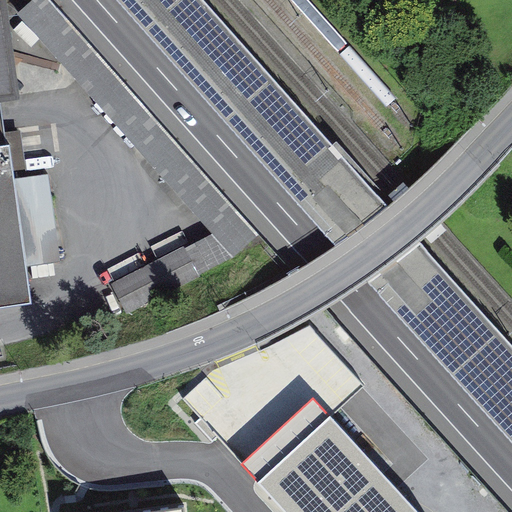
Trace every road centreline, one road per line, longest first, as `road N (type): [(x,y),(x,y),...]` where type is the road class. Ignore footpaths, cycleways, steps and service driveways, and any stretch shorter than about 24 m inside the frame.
road 1 (motorway): [(97,0),(511,462)]
road 2 (unclassified): [(0,401),(167,361),(261,323),(380,248),(511,124)]
road 3 (motorway): [(511,387),(166,0)]
road 4 (unknown): [(0,335),(54,313),(67,293),(103,144)]
